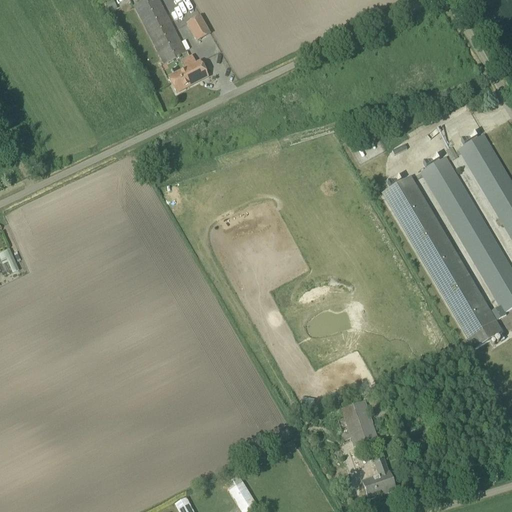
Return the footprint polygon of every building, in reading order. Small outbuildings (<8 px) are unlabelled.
[(112,0),(104,4),(109,13),(117,9),(112,0)] [(186,53),(158,0),(147,0),(134,7),(164,65),(186,53)] [(187,25),(197,44),(210,37),(200,17),(187,25)] [(207,78),(199,62),(168,78),(176,94),(207,78)] [(457,152),(511,243),(511,269),(446,158),(420,174),(499,308),(503,315),(511,309),(511,186),(482,137),(457,152)] [(458,159),(451,148),(446,151),(452,162),(458,159)] [(505,317),(503,315),(499,308),(491,313),(412,179),(382,197),(474,352),(504,334),(497,322),(505,317)] [(13,274),(18,272),(9,252),(0,255),(0,258),(2,263),(6,262),(7,261),(13,274)] [(353,449),(378,441),(366,402),(341,411),(344,420),(338,422),(344,442),(351,440),(353,449)] [(395,492),(389,475),(388,475),(383,461),(374,465),(379,479),(362,484),(368,501),(395,492)] [(250,511),(257,508),(239,478),(224,487),(239,511),(250,511)] [(177,511),(192,511),(186,500),(174,506),(177,511)]
